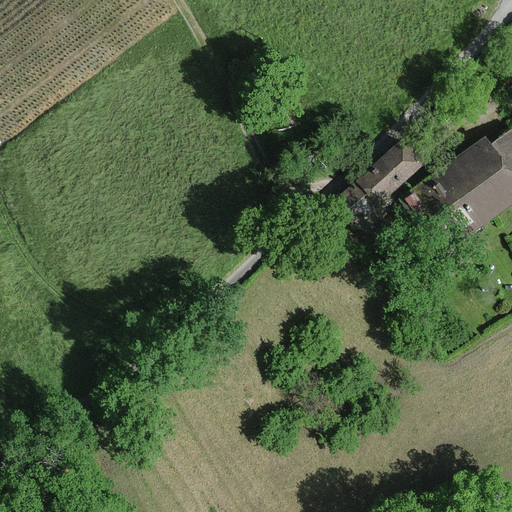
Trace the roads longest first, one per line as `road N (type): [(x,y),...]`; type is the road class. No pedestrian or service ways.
road 1 (unclassified): [(0,486),(173,337),(446,80),(511,6)]
road 2 (track): [(178,0),(265,164),(288,181),(334,186)]
road 3 (track): [(0,202),(58,289),(99,313),(173,337)]
